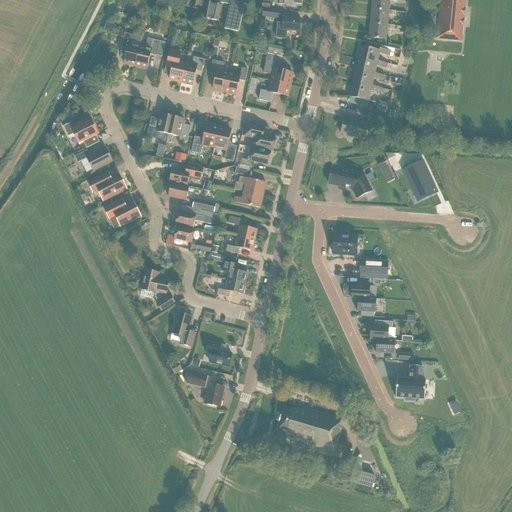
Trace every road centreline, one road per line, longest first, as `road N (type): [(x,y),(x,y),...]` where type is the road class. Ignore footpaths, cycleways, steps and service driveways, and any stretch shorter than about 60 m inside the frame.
road 1 (residential): [(307,128),(130,87),(110,91),(104,105),(155,211),(155,245),(188,262),(188,296),(262,321)]
road 2 (residential): [(322,210),(319,265),(381,400),(401,421)]
road 3 (tertiary): [(195,511),(243,403),(262,321)]
road 4 (residential): [(322,210),(445,219),(462,230)]
road 5 (tertiary): [(307,128),(333,0)]
